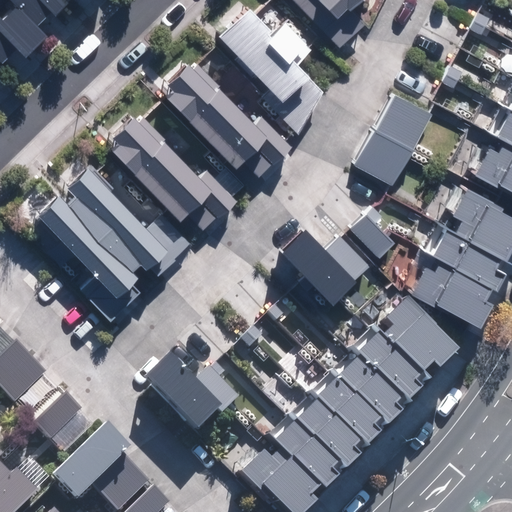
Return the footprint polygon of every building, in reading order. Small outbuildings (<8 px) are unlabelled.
[(19,51),(39,32),(30,23),(6,0),(0,0),(0,58),(13,45),(19,51)] [(52,16),(65,2),(63,0),(6,0),(30,23),(45,9),(52,16)] [(259,94),(297,131),(317,87),(294,64),(314,44),(288,19),(284,23),(272,11),(263,20),(242,0),(240,0),(210,31),(215,34),(267,86),(259,94)] [(350,0),(291,0),(335,45),(360,21),(345,5),(350,0)] [(472,31),(436,10),(415,40),(449,64),(472,31)] [(256,109),(246,118),(193,62),(188,67),(182,61),(163,79),(169,86),(161,93),(227,164),(235,156),(255,178),(290,145),(256,109)] [(511,72),(461,167),(511,193),(511,72)] [(390,182),(427,114),(388,94),(352,162),(390,182)] [(106,147),(194,238),(232,198),(201,166),(193,174),(141,117),(136,122),(127,114),(109,133),(115,138),(106,147)] [(78,287),(106,318),(135,290),(124,278),(131,272),(127,267),(132,262),(136,266),(143,260),(153,271),(186,241),(175,230),(168,237),(149,217),(139,225),(80,162),(63,179),(69,186),(62,193),(56,186),(30,209),(91,274),(78,287)] [(511,237),(511,211),(455,183),(403,286),(471,320),(511,237)] [(375,256),(390,241),(361,213),(347,228),(375,256)] [(299,223),(275,246),(326,300),(365,264),(336,233),(321,247),(299,223)] [(294,511),(453,356),(400,303),(228,472),(267,511),(294,511)] [(42,375),(12,343),(0,352),(0,392),(8,403),(42,375)] [(161,353),(138,377),(192,428),(212,408),(217,413),(233,396),(204,369),(191,383),(161,353)] [(79,410),(62,393),(31,424),(48,441),(79,410)] [(127,450),(102,423),(46,475),(70,501),(87,485),(111,511),(146,480),(122,454),(127,450)] [(0,511),(9,511),(30,491),(9,471),(4,475),(0,471),(0,511)] [(154,511),(165,501),(148,485),(123,511),(154,511)]
